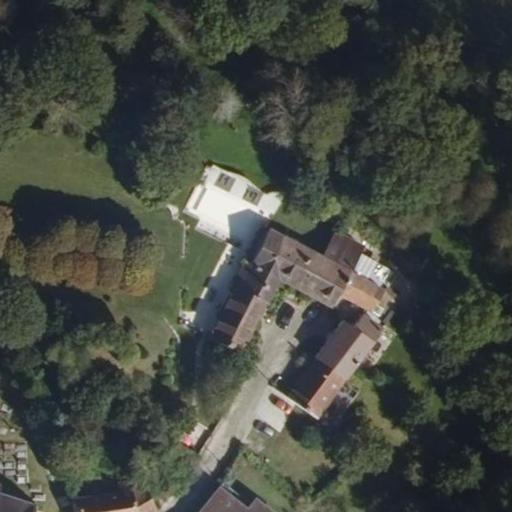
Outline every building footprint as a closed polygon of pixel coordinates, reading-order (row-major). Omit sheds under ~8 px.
[(261,188),(254,203),(270,210),(276,195),(261,188)] [(262,270),(279,238),(262,229),(248,261),(241,258),(238,266),(258,276),(261,293),(270,274),(262,270)] [(340,267),(279,238),(262,270),(270,274),(322,301),(329,287),(340,267)] [(258,276),(238,266),(229,285),(258,299),(261,293),(258,276)] [(340,267),(329,287),(357,300),(361,293),(369,297),(376,283),(340,267)] [(258,299),(229,285),(204,337),(234,351),(258,299)] [(336,317),(310,353),(339,376),(375,324),(351,308),(342,321),(336,317)] [(281,393),(292,403),(290,406),(290,410),(293,414),(295,415),(299,415),(301,415),(303,413),(309,418),(339,376),(310,353),(281,393)] [(116,488),(69,492),(71,511),(143,511),(154,508),(139,484),(127,486),(126,479),(115,480),(116,488)] [(0,511),(26,511),(30,503),(0,493),(0,511)] [(222,511),(210,502),(201,511),(222,511)]
